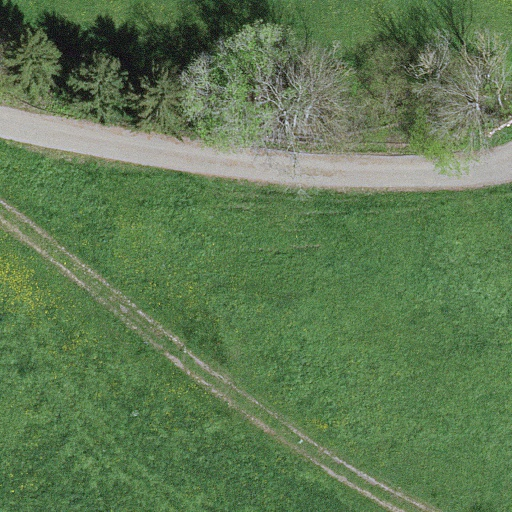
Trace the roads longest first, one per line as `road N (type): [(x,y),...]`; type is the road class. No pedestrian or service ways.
road 1 (residential): [(0,118),(202,157),(314,168),(406,171),(511,158)]
road 2 (track): [(403,511),(231,397),(0,225)]
